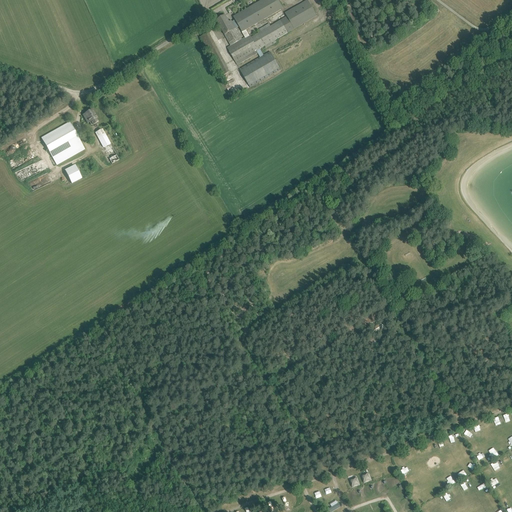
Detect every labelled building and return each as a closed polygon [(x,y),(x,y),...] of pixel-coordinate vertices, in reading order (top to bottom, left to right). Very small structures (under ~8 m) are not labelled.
[(278,0),(262,0),(233,17),(245,37),(249,35),(246,30),(283,9),(278,0)] [(287,17),(281,21),(288,33),(317,16),(308,0),(285,13),(287,17)] [(235,26),(231,21),(229,22),(225,15),(217,20),(223,32),(235,26)] [(235,26),(223,32),(231,45),(227,48),(236,63),(256,51),(259,49),(275,40),(288,33),(281,21),(271,26),(254,36),(251,38),(249,35),(242,39),(235,26)] [(263,56),(259,49),(256,51),(258,54),(260,57),(238,70),(240,74),(242,73),(250,87),(281,69),(270,51),(263,56)] [(218,50),(210,54),(211,57),(215,65),(223,61),(219,53),(218,50)] [(97,118),(95,114),(92,110),(83,115),(88,124),(90,123),(92,126),(97,123),(95,119),(97,118)] [(70,122),(41,138),(43,141),(48,150),(57,165),(85,149),(70,122)] [(95,133),(112,164),(119,160),(103,129),(95,133)] [(75,165),(65,170),(72,184),(82,179),(75,165)] [(331,507),(328,509),(329,511),(331,511),(340,507),(336,500),(329,504),(331,507)]
